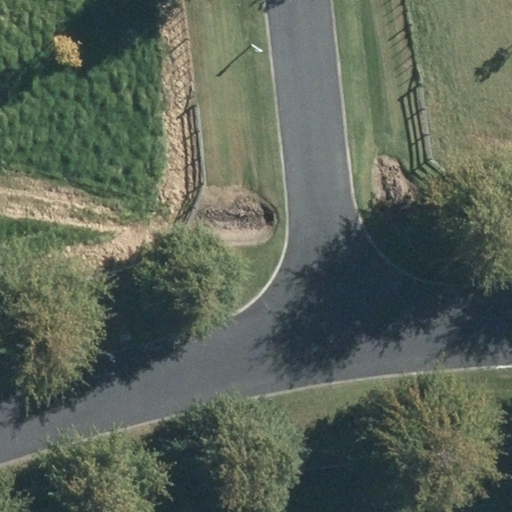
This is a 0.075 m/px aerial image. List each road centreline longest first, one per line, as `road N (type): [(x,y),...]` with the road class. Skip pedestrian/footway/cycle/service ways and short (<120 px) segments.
road 1 (residential): [(380,327),(0,405)]
road 2 (residential): [(319,0),(380,327)]
road 3 (residential): [(511,322),(380,327)]
